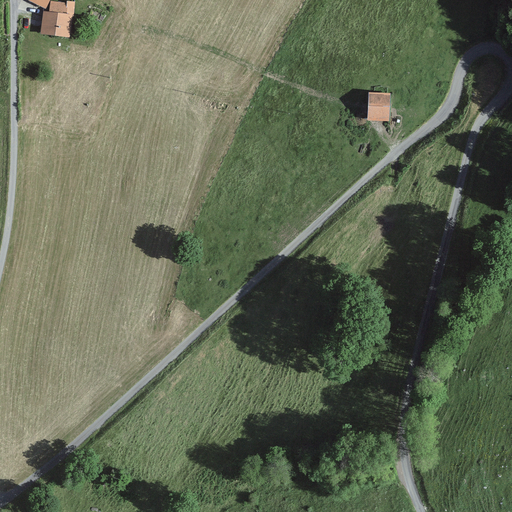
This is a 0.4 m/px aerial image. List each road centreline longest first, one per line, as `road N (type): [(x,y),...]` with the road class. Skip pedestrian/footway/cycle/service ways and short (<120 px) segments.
road 1 (unclassified): [(511,61),(483,51),(468,59),(442,120),(66,455),(0,504)]
road 2 (unclassified): [(422,511),(403,432),(423,324),(473,147),(511,82)]
road 3 (unclassified): [(0,268),(12,191),(12,0)]
